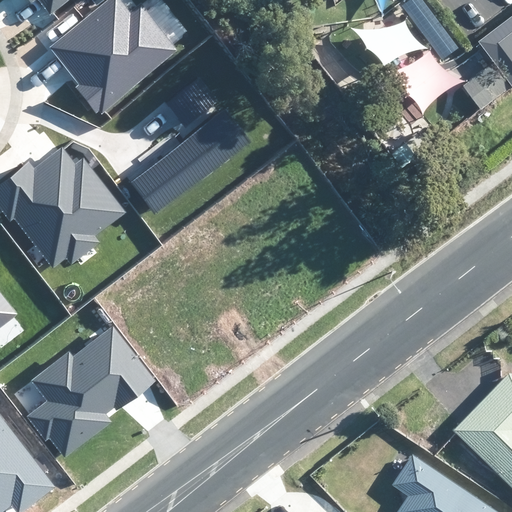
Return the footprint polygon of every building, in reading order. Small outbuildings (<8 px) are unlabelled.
[(511,12),(472,43),(508,90),(511,86),(511,12)] [(361,85),(321,38),(307,49),(347,96),(361,85)] [(425,53),(395,79),(423,111),(456,83),(428,50),(425,53)] [(460,88),(477,110),(503,90),(486,67),(460,88)] [(449,427),(511,489),(511,370),(505,370),(458,418),(449,427)] [(496,511),(408,452),(388,482),(404,493),(392,510),(394,511),(496,511)]
